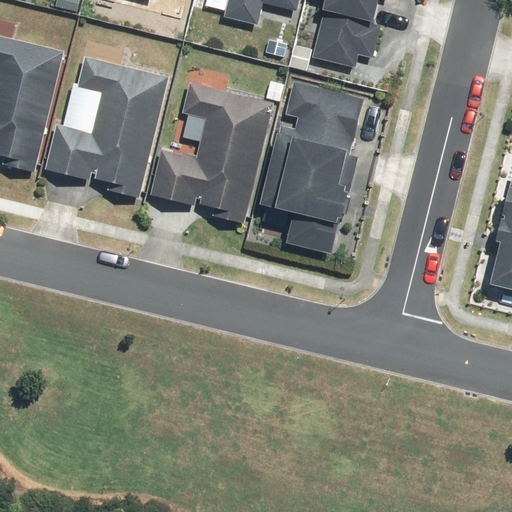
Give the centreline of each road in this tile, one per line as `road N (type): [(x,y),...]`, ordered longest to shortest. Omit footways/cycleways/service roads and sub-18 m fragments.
road 1 (residential): [(394,344),(0,248)]
road 2 (residential): [(394,344),(479,0)]
road 3 (residential): [(511,372),(394,344)]
